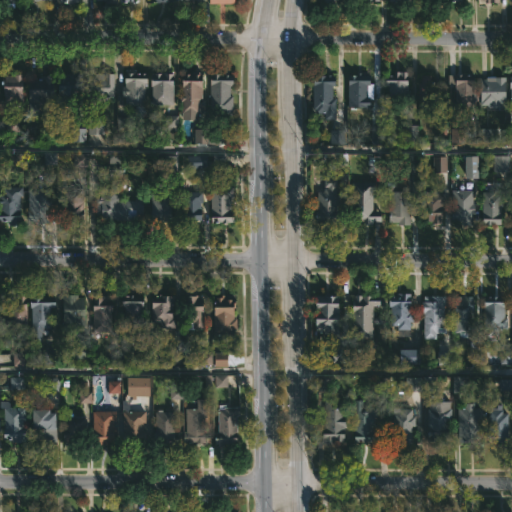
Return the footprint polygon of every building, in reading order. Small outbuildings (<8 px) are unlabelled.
[(410,71),(409,90),(412,90),(412,101),(390,100),(391,85),(387,85),(388,73),(395,74),(395,71),(410,71)] [(116,73),(115,97),(89,96),(90,77),(96,77),(96,73),(116,73)] [(147,83),(146,105),(126,104),(126,96),(124,96),(124,86),(127,86),(127,73),(149,73),(149,83),(147,83)] [(166,104),(153,104),(153,74),(175,73),(174,104),(166,104)] [(364,73),(364,75),(373,75),(373,83),(375,83),(374,107),(350,107),(351,75),(358,75),(358,73),(364,73)] [(24,74),(24,103),(23,103),(23,106),(13,106),(13,103),(6,103),(6,85),(1,85),(1,78),(6,78),(6,75),(24,74)] [(76,74),(76,77),(83,76),(84,105),(63,105),(62,79),(69,79),(69,74),(76,74)] [(204,75),(204,88),(202,88),(202,99),(201,99),(200,103),(205,103),(205,113),(200,113),(200,120),(183,119),(183,114),(182,114),(182,101),(180,101),(180,93),(183,93),(182,77),(183,77),(183,74),(204,75)] [(232,92),(232,96),(235,96),(234,115),(211,115),(211,74),(235,74),(235,85),(232,85),(232,92)] [(335,85),(334,88),(336,88),(334,98),(338,98),(338,109),(329,109),(329,112),(320,112),(320,109),(315,109),(315,75),(337,74),(337,85),(335,85)] [(480,75),(479,101),(470,101),(470,112),(457,112),(457,84),(448,84),(448,74),(480,75)] [(433,75),(433,83),(441,83),(440,102),(429,102),(429,107),(420,107),(420,82),(422,82),(422,75),(433,75)] [(56,76),(56,90),(49,90),(49,113),(29,112),(30,77),(44,78),(44,76),(56,76)] [(502,102),(502,108),(491,108),(491,105),(483,105),(483,79),(488,79),(488,77),(508,77),(508,102),(502,102)] [(165,129),(176,130),(177,116),(166,115),(165,129)] [(19,132),(19,119),(7,119),(6,131),(19,132)] [(88,134),(103,134),(103,120),(88,120),(88,134)] [(370,143),(382,144),(383,124),(371,123),(370,143)] [(418,145),(418,126),(404,125),(403,144),(418,145)] [(72,142),(84,142),(85,128),(72,128),(72,142)] [(450,142),(463,142),(463,128),(451,128),(450,142)] [(481,143),(494,143),(494,128),(480,129),(481,143)] [(207,144),(207,129),(194,129),(194,143),(207,144)] [(345,144),(345,130),(330,130),(330,143),(345,144)] [(24,183),(4,182),(4,161),(9,161),(9,153),(24,153),(24,183)] [(224,154),(212,154),(213,166),(225,166),(224,154)] [(125,176),(117,176),(117,189),(112,189),(112,176),(110,176),(110,155),(125,155),(125,176)] [(492,171),(508,172),(509,156),(493,155),(492,171)] [(176,171),(176,156),(165,156),(164,170),(176,171)] [(207,156),(187,156),(187,168),(207,168),(207,156)] [(446,172),(446,156),(433,157),(433,172),(446,172)] [(477,156),(465,156),(464,178),(477,178),(477,156)] [(339,196),(341,196),(341,190),(347,191),(346,206),(339,206),(339,220),(320,220),(320,207),(319,207),(319,192),(326,192),(326,178),(339,179),(339,196)] [(361,181),(361,184),(377,184),(377,191),(374,191),(374,213),(383,213),(383,221),(374,221),(374,225),(364,225),(364,219),(353,219),(353,181),(361,181)] [(398,182),(399,191),(412,191),(412,204),(414,204),(413,225),(401,225),(402,223),(391,222),(391,192),(387,192),(387,182),(398,182)] [(70,219),(62,219),(62,205),(65,205),(64,186),(84,185),(85,219),(70,219)] [(22,196),(22,226),(12,226),(12,222),(0,222),(0,192),(5,192),(5,187),(24,187),(24,196),(22,196)] [(232,198),(232,212),(236,212),(236,222),(212,223),(212,187),(235,187),(235,198),(232,198)] [(50,188),(50,196),(53,196),(53,207),(50,207),(50,209),(58,209),(58,220),(51,220),(51,222),(43,222),(43,221),(30,221),(30,188),(50,188)] [(120,189),(120,201),(145,199),(145,221),(103,220),(103,214),(97,214),(97,199),(102,199),(102,189),(120,189)] [(475,190),(475,204),(477,204),(477,214),(475,214),(475,226),(463,226),(463,219),(454,219),(454,190),(475,190)] [(495,226),(484,226),(484,192),(495,192),(495,190),(503,190),(503,225),(495,226)] [(196,220),(196,221),(183,220),(183,192),(204,191),(204,202),(202,202),(202,220),(196,220)] [(171,204),(171,211),(173,211),(173,221),(151,221),(152,200),(157,201),(158,193),(173,194),(173,204),(171,204)] [(444,217),(444,223),(425,221),(425,194),(447,194),(447,205),(445,205),(444,217)] [(330,292),(330,295),(343,295),(343,331),(324,330),(324,337),(315,337),(315,329),(317,329),(317,297),(326,297),(326,292),(330,292)] [(28,293),(28,326),(21,326),(21,335),(11,335),(12,324),(6,324),(6,315),(10,315),(10,296),(15,296),(15,293),(28,293)] [(57,296),(57,306),(52,306),(51,327),(45,327),(43,341),(32,340),(33,296),(39,297),(39,293),(45,293),(45,296),(57,296)] [(79,294),(79,296),(87,296),(86,325),(76,324),(76,333),(63,332),(64,294),(79,294)] [(413,294),(412,312),(415,312),(414,322),(412,322),(412,330),(399,330),(399,326),(392,325),(393,297),(398,297),(398,294),(413,294)] [(176,296),(175,329),(160,328),(160,322),(152,322),(153,295),(176,296)] [(205,295),(204,329),(185,328),(186,295),(205,295)] [(229,295),(229,297),(237,298),(236,318),(239,318),(239,331),(236,331),(236,338),(222,337),(222,334),(216,334),(216,298),(223,298),(223,295),(229,295)] [(383,297),(383,306),(375,306),(375,318),(383,318),(383,324),(375,324),(374,338),(355,337),(356,295),(383,297)] [(114,296),(114,311),(112,311),(112,331),(94,331),(93,296),(114,296)] [(145,306),(144,326),(126,326),(126,307),(123,307),(123,296),(146,296),(146,306),(145,306)] [(447,296),(446,318),(447,318),(446,323),(450,323),(449,334),(438,333),(438,339),(425,339),(425,314),(424,314),(424,301),(425,301),(425,296),(447,296)] [(507,331),(485,331),(486,296),(507,297),(507,331)] [(478,324),(478,333),(457,332),(457,297),(475,297),(475,324),(478,324)] [(74,358),(87,358),(87,342),(74,342),(74,358)] [(44,363),(53,363),(53,347),(44,347),(44,363)] [(347,362),(347,347),(331,347),(332,362),(347,362)] [(150,350),(137,349),(136,361),(149,361),(150,350)] [(399,364),(419,364),(419,349),(399,349),(399,364)] [(433,365),(450,364),(450,351),(433,352),(433,365)] [(199,365),(211,365),(212,352),(199,352),(199,365)] [(24,353),(12,353),(13,366),(24,365),(24,353)] [(214,366),(227,366),(227,353),(214,353),(214,366)] [(227,375),(214,375),(215,387),(227,387),(227,375)] [(10,389),(24,387),(23,376),(9,378),(10,389)] [(453,393),(463,392),(462,376),(452,377),(453,393)] [(149,377),(126,377),(127,396),(149,396),(149,377)] [(421,391),(420,377),(406,378),(407,391),(421,391)] [(59,405),(58,378),(45,378),(46,393),(51,393),(51,405),(59,405)] [(499,390),(511,391),(511,379),(499,379),(499,390)] [(120,393),(119,381),(107,382),(108,393),(120,393)] [(80,393),(79,402),(90,403),(91,393),(80,393)] [(443,395),(443,402),(452,402),(452,409),(454,409),(454,421),(451,421),(451,438),(431,438),(431,395),(443,395)] [(476,406),(476,408),(487,408),(486,421),(482,421),(482,439),(477,439),(477,443),(460,443),(460,408),(466,408),(467,403),(476,404),(476,399),(482,399),(482,406),(476,406)] [(11,400),(11,406),(27,406),(27,419),(24,419),(24,427),(32,427),(32,436),(26,436),(26,442),(17,442),(17,438),(5,438),(6,408),(1,408),(1,400),(11,400)] [(331,445),(327,445),(328,400),(346,401),(345,442),(338,442),(338,446),(331,445)] [(379,408),(378,417),(376,417),(376,425),(374,425),(373,443),(356,442),(357,401),(364,401),(364,407),(379,408)] [(227,403),(227,406),(242,405),(242,414),(238,414),(238,433),(240,433),(240,440),(236,440),(236,444),(228,444),(228,442),(225,442),(225,444),(219,444),(219,442),(216,442),(216,432),(219,432),(218,403),(227,403)] [(53,408),(53,411),(59,411),(59,445),(45,445),(45,439),(33,439),(33,426),(35,426),(35,420),(31,420),(31,411),(35,411),(35,408),(53,408)] [(415,409),(413,446),(400,445),(400,443),(396,442),(398,413),(401,413),(401,408),(415,409)] [(166,409),(166,411),(176,410),(176,441),(156,442),(155,411),(166,409)] [(195,443),(185,443),(185,432),(187,432),(187,409),(209,409),(209,418),(206,418),(206,443),(195,443)] [(115,420),(115,426),(118,426),(118,432),(116,432),(116,441),(109,440),(109,444),(93,443),(93,410),(118,410),(117,420),(115,420)] [(145,422),(145,432),(149,432),(149,441),(148,443),(124,442),(124,410),(147,410),(147,422),(145,422)] [(505,410),(505,414),(510,414),(510,443),(491,443),(492,425),(488,425),(488,417),(491,418),(491,410),(505,410)] [(88,439),(87,443),(64,442),(64,416),(88,417),(88,439)]
